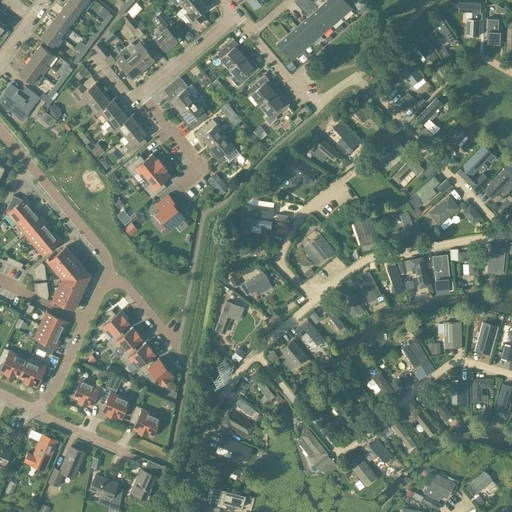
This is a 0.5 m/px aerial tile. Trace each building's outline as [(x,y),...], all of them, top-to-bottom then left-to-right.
[(72,0),(68,0),(63,8),(75,17),(83,8),(72,0)] [(207,6),(201,0),(191,0),(185,6),(188,10),(184,14),(194,26),(205,16),(201,11),(207,6)] [(345,0),(328,0),(328,1),(341,16),(352,8),(345,0)] [(328,1),(318,9),(331,25),(341,16),(328,1)] [(459,2),(459,11),(472,12),(472,19),(467,18),(466,34),(479,35),(480,19),(480,12),(480,4),(459,2)] [(117,12),(120,15),(129,6),(125,3),(117,12)] [(498,5),(496,8),(504,13),(506,10),(498,5)] [(63,8),(55,17),(68,27),(75,17),(63,8)] [(318,9),(308,18),(321,34),(331,25),(318,9)] [(165,26),(170,22),(161,11),(155,16),(162,24),(158,28),(161,32),(155,36),(166,49),(177,40),(165,26)] [(108,13),(101,22),(105,25),(112,15),(108,13)] [(123,18),(133,30),(138,25),(128,13),(123,18)] [(55,17),(48,27),(61,36),(68,27),(55,17)] [(308,18),(298,26),(311,42),(321,34),(308,18)] [(440,18),(425,28),(433,40),(442,33),(444,34),(450,43),(455,40),(440,18)] [(497,40),(498,19),(487,19),(486,39),(497,40)] [(105,25),(101,22),(94,32),(98,34),(105,25)] [(298,26),(288,35),(294,43),(301,51),(311,42),(298,26)] [(53,46),(61,36),(48,27),(41,36),(53,46)] [(103,37),(106,41),(114,34),(110,30),(103,37)] [(94,32),(87,41),(91,44),(98,34),(94,32)] [(291,60),(301,51),(294,43),(288,35),(278,44),(291,60)] [(423,37),(414,44),(421,54),(425,51),(429,56),(429,58),(432,62),(434,62),(435,63),(440,59),(423,37)] [(234,38),(220,50),(224,55),(221,57),(230,67),(237,62),(244,56),(236,48),(240,45),(234,38)] [(91,44),(87,41),(80,51),(83,54),(91,44)] [(94,45),(104,58),(110,53),(100,41),(94,45)] [(131,43),(125,47),(143,68),(154,59),(140,41),(135,45),(133,43),(131,43)] [(34,54),(46,63),(54,54),(41,44),(34,54)] [(132,77),(143,68),(125,47),(121,51),(120,53),(115,57),(132,77)] [(444,47),(439,50),(445,58),(450,55),(444,47)] [(76,64),(83,54),(80,51),(72,61),(76,64)] [(34,54),(26,63),(39,73),(46,63),(34,54)] [(259,68),(254,61),(250,64),(244,56),(237,62),(230,67),(235,73),(232,76),(232,78),(232,80),(236,84),(237,85),(239,85),(259,68)] [(408,59),(398,67),(412,85),(422,76),(408,59)] [(296,66),(291,62),(287,66),(291,70),(296,66)] [(31,82),(39,73),(26,63),(19,73),(31,82)] [(59,73),(62,75),(65,78),(72,69),(69,66),(64,72),(61,69),(59,73)] [(89,73),(85,68),(79,73),(82,77),(89,73)] [(252,93),(261,103),(274,92),(267,84),(270,81),(264,74),(248,88),(252,93)] [(62,75),(55,85),(58,88),(65,78),(62,75)] [(89,103),(101,92),(94,83),(97,81),(87,88),(83,83),(72,92),(79,101),(84,97),(89,103)] [(29,111),(29,110),(40,97),(26,86),(22,92),(11,83),(4,92),(5,92),(0,98),(0,101),(10,108),(11,106),(17,111),(15,114),(16,115),(16,114),(23,119),(29,111)] [(174,101),(180,109),(194,98),(182,83),(165,97),(170,104),(174,101)] [(47,95),(51,97),(58,88),(55,85),(47,95)] [(88,112),(92,116),(95,114),(94,114),(109,102),(101,92),(89,103),(93,108),(88,112)] [(274,92),(261,103),(268,112),(264,116),(270,124),(277,118),(276,116),(290,104),(284,97),(281,100),(274,92)] [(408,93),(404,96),(416,108),(424,99),(419,95),(415,99),(408,93)] [(94,114),(95,114),(97,117),(103,113),(107,119),(120,108),(113,99),(116,97),(115,96),(109,102),(94,114)] [(204,111),(194,98),(180,109),(187,118),(184,121),(191,129),(205,118),(202,113),(204,111)] [(438,108),(442,104),(438,101),(439,100),(436,98),(423,112),(423,111),(416,118),(434,134),(440,127),(436,124),(436,125),(429,118),(436,111),(437,112),(439,109),(438,108)] [(364,102),(360,106),(363,109),(362,110),(379,126),(384,121),(368,104),(367,105),(364,102)] [(221,108),(225,113),(231,108),(227,103),(221,108)] [(111,124),(106,128),(110,133),(113,130),(112,130),(127,117),(120,108),(107,119),(111,124)] [(112,130),(113,130),(116,134),(121,129),(125,135),(138,124),(131,115),(134,113),(134,112),(132,113),(127,117),(112,130)] [(296,125),(303,119),(299,115),(293,120),(296,125)] [(195,133),(200,140),(204,138),(210,146),(224,134),(211,120),(195,133)] [(338,141),(349,153),(354,149),(353,147),(359,141),(360,142),(341,120),(341,121),(335,127),(343,137),(338,141)] [(64,124),(68,129),(72,126),(68,121),(64,124)] [(123,152),(127,157),(138,148),(134,143),(149,131),(146,133),(138,124),(125,135),(129,140),(124,144),(127,148),(123,152)] [(253,131),(258,136),(264,130),(260,126),(253,131)] [(457,126),(439,146),(449,154),(466,134),(457,126)] [(446,133),(442,129),(436,136),(440,140),(446,133)] [(224,134),(210,146),(217,154),(214,157),(220,164),(226,159),(228,162),(239,153),(224,134)] [(313,153),(318,147),(333,160),(339,153),(317,135),(306,147),(313,153)] [(395,137),(376,152),(385,163),(404,148),(395,137)] [(96,144),(90,149),(96,156),(102,152),(96,144)] [(483,145),(459,170),(468,179),(487,158),(491,161),(495,156),(483,145)] [(162,163),(158,157),(156,159),(152,153),(142,162),(137,157),(127,166),(134,175),(138,172),(143,178),(162,163)] [(348,158),(351,162),(357,158),(354,153),(348,158)] [(296,155),(286,168),(296,176),(291,182),(299,187),(303,181),(307,184),(317,171),(296,155)] [(411,157),(393,176),(399,182),(412,169),(417,175),(423,168),(411,157)] [(453,158),(448,163),(454,168),(459,163),(453,158)] [(165,169),(167,168),(162,163),(143,178),(149,185),(145,188),(152,197),(163,188),(159,183),(169,175),(165,169)] [(431,165),(424,172),(428,176),(435,169),(431,165)] [(511,175),(505,168),(484,189),(493,198),(511,178),(511,175)] [(114,183),(117,180),(112,174),(109,176),(114,183)] [(216,174),(209,180),(220,193),(227,187),(216,174)] [(434,175),(415,191),(420,197),(440,182),(434,175)] [(271,179),(262,185),(269,194),(277,188),(271,179)] [(406,188),(400,192),(404,196),(409,192),(406,188)] [(7,212),(16,223),(32,209),(29,205),(31,204),(25,197),(23,199),(13,194),(7,207),(10,210),(7,212)] [(184,216),(179,209),(180,208),(168,194),(156,204),(160,209),(153,215),(160,223),(160,224),(166,231),(184,216)] [(449,195),(428,212),(439,225),(459,208),(449,195)] [(244,212),(244,213),(272,217),(274,201),(258,199),(257,205),(246,204),(245,213),(244,212)] [(506,199),(502,203),(505,207),(510,202),(506,199)] [(470,203),(462,211),(474,224),(482,216),(470,203)] [(417,207),(411,213),(416,218),(422,212),(417,207)] [(43,218),(38,212),(36,214),(32,209),(16,223),(25,234),(43,218)] [(124,211),(118,217),(124,225),(131,220),(124,211)] [(407,211),(401,214),(407,230),(398,233),(400,239),(415,234),(407,211)] [(271,221),(246,217),(246,224),(251,225),(250,231),(260,232),(260,226),(270,227),(271,221)] [(50,231),(47,227),(49,225),(43,218),(25,234),(34,244),(50,231)] [(353,222),(363,251),(376,247),(367,218),(353,222)] [(124,228),(129,234),(136,228),(131,222),(124,228)] [(50,231),(34,244),(43,255),(61,240),(55,233),(54,235),(50,231)] [(320,233),(307,244),(321,261),(334,251),(320,233)] [(342,238),(336,242),(341,251),(347,247),(342,238)] [(235,251),(260,251),(260,243),(235,243),(235,251)] [(75,256),(66,245),(56,254),(54,252),(46,258),(57,272),(75,256)] [(502,272),(504,248),(490,247),(487,270),(502,272)] [(477,251),(458,252),(458,261),(468,260),(469,274),(478,274),(477,251)] [(446,254),(430,255),(432,276),(437,276),(438,283),(446,283),(447,288),(452,288),(451,283),(449,264),(447,264),(446,254)] [(87,274),(87,271),(75,256),(57,272),(59,274),(59,278),(87,274)] [(422,257),(410,259),(412,268),(413,269),(417,270),(420,287),(428,285),(422,257)] [(395,264),(387,267),(392,283),(393,283),(396,292),(403,289),(404,291),(404,290),(395,264)] [(310,267),(303,273),(308,278),(314,273),(310,267)] [(246,282),(240,285),(247,295),(252,291),(253,292),(269,281),(262,270),(246,281),(246,282)] [(369,271),(352,280),(355,287),(367,281),(371,288),(363,292),(369,302),(382,295),(369,271)] [(233,272),(228,275),(223,279),(226,283),(231,280),(235,286),(240,283),(233,272)] [(59,278),(60,283),(59,285),(80,295),(88,278),(87,274),(59,278)] [(59,285),(51,301),(61,305),(62,303),(74,308),(80,295),(59,285)] [(365,314),(365,313),(348,290),(341,295),(340,294),(335,298),(344,310),(349,306),(357,318),(365,313),(365,314)] [(242,307),(227,301),(216,328),(225,332),(231,316),(232,317),(235,309),(240,311),(242,307)] [(326,302),(322,306),(340,329),(344,326),(326,302)] [(31,313),(34,306),(30,304),(26,311),(31,313)] [(46,311),(40,324),(60,333),(62,328),(64,329),(68,321),(46,311)] [(106,330),(111,336),(108,339),(118,331),(129,322),(123,314),(120,311),(109,320),(103,314),(97,327),(103,333),(106,330)] [(310,317),(309,317),(314,323),(315,323),(320,319),(314,312),(309,316),(310,317)] [(275,313),(270,318),(276,324),(281,318),(275,313)] [(20,327),(23,320),(19,317),(15,325),(20,327)] [(307,319),(296,328),(302,335),(306,331),(318,345),(324,339),(307,319)] [(461,321),(444,322),(445,347),(461,346),(461,321)] [(482,323),(474,350),(490,354),(497,327),(482,323)] [(60,333),(40,324),(34,337),(40,340),(54,347),(56,347),(60,339),(57,338),(60,333)] [(118,331),(108,339),(116,348),(119,345),(124,351),(121,354),(121,355),(131,346),(142,337),(136,329),(136,330),(133,326),(122,336),(118,331)] [(415,338),(401,346),(415,369),(424,364),(427,369),(432,366),(415,338)] [(293,339),(281,349),(295,366),(307,356),(293,339)] [(504,345),(500,359),(507,361),(507,359),(511,360),(511,339),(510,347),(504,345)] [(54,347),(40,340),(37,347),(51,353),(54,347)] [(131,346),(121,355),(129,364),(132,361),(138,367),(149,358),(155,352),(149,345),(146,342),(135,351),(131,346)] [(14,374),(19,377),(26,362),(12,356),(14,351),(4,347),(0,354),(0,363),(3,365),(1,369),(6,371),(5,372),(13,376),(14,374)] [(273,350),(266,355),(272,363),(279,357),(273,350)] [(149,358),(138,367),(146,376),(152,371),(162,384),(170,377),(173,374),(168,368),(162,360),(161,361),(159,357),(153,362),(149,358)] [(26,362),(19,377),(24,379),(24,381),(32,384),(33,383),(37,385),(46,365),(41,363),(39,368),(26,362)] [(49,366),(45,373),(51,376),(54,369),(49,366)] [(380,401),(393,391),(379,372),(373,377),(382,389),(375,394),(380,401)] [(256,373),(252,377),(254,380),(270,399),(274,396),(256,373)] [(112,374),(107,386),(116,390),(122,378),(112,374)] [(404,386),(399,378),(391,383),(396,391),(404,386)] [(451,379),(451,391),(458,391),(458,403),(467,403),(467,380),(458,381),(458,378),(451,379)] [(492,378),(473,378),(473,401),(482,401),(482,400),(488,400),(487,395),(481,395),(481,387),(492,387),(492,378)] [(93,401),(99,403),(106,388),(96,383),(94,388),(80,382),(73,396),(79,399),(78,401),(87,404),(87,403),(92,405),(93,401)] [(502,383),(496,408),(504,411),(506,401),(507,401),(511,385),(502,383)] [(240,387),(237,393),(243,396),(246,390),(240,387)] [(357,387),(352,390),(366,409),(368,411),(373,408),(357,387)] [(106,388),(99,403),(104,406),(103,409),(107,411),(107,413),(115,417),(116,415),(121,418),(128,403),(114,397),(116,392),(106,388)] [(435,392),(428,397),(445,421),(453,415),(435,392)] [(239,398),(236,403),(239,405),(238,405),(251,414),(255,409),(239,398)] [(338,403),(333,407),(350,428),(355,424),(338,403)] [(147,433),(152,435),(159,420),(145,414),(147,410),(136,405),(129,421),(135,423),(134,427),(138,429),(138,431),(146,434),(147,433)] [(430,435),(436,430),(419,408),(409,416),(414,422),(417,419),(430,435)] [(228,411),(221,423),(228,427),(231,423),(248,433),(253,426),(228,411)] [(398,421),(392,426),(409,448),(415,443),(398,421)] [(387,423),(381,428),(384,432),(387,436),(393,432),(387,423)] [(229,430),(221,426),(218,431),(227,435),(229,430)] [(308,430),(302,435),(315,451),(309,456),(319,468),(323,465),(318,458),(325,452),(308,430)] [(382,440),(387,436),(384,432),(379,436),(382,440)] [(42,434),(39,441),(33,455),(28,452),(24,461),(30,463),(29,464),(44,470),(58,440),(43,433),(42,434)] [(217,444),(214,451),(229,457),(232,450),(246,456),(249,448),(222,436),(219,445),(217,444)] [(372,457),(374,459),(378,454),(384,461),(391,455),(391,456),(392,455),(377,438),(376,439),(370,444),(369,443),(364,447),(368,452),(372,457)] [(0,459),(6,463),(12,449),(0,443),(0,459)] [(58,485),(64,473),(73,477),(84,452),(71,446),(60,471),(54,468),(49,481),(58,485)] [(369,460),(372,457),(368,452),(364,455),(369,460)] [(360,455),(348,464),(365,486),(377,476),(360,455)] [(218,462),(211,459),(209,464),(238,475),(240,469),(218,461),(218,462)] [(338,466),(332,459),(324,466),(329,473),(338,466)] [(141,469),(131,492),(146,498),(156,475),(160,477),(165,477),(165,467),(153,461),(149,472),(144,470),(141,469)] [(345,462),(337,469),(342,475),(350,469),(345,462)] [(15,470),(11,468),(6,478),(11,480),(15,470)] [(492,480),(484,471),(471,482),(471,483),(466,487),(473,496),(492,480)] [(435,472),(427,487),(447,497),(455,482),(435,472)] [(110,507),(118,509),(119,509),(122,491),(115,488),(117,483),(96,474),(91,488),(112,497),(110,503),(111,503),(110,507)] [(210,491),(210,505),(226,506),(226,500),(243,505),(246,493),(214,485),(214,492),(210,491)] [(433,499),(426,495),(423,501),(430,505),(433,499)] [(479,496),(475,499),(480,505),(484,502),(479,496)]
